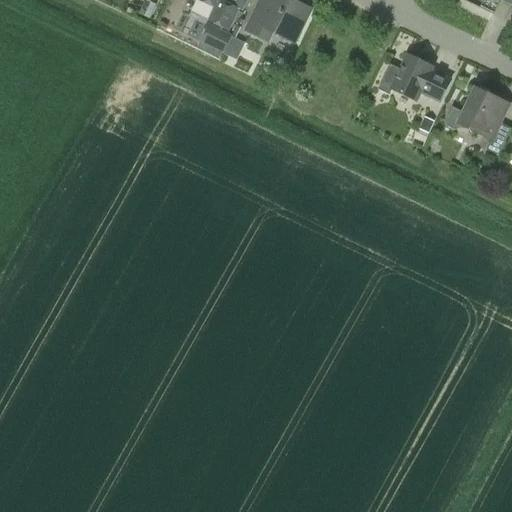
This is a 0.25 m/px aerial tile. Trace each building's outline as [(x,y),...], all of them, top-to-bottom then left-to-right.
[(228,0),(197,0),(216,9),(209,22),(227,31),(238,9),(227,4),(228,0)] [(296,43),(312,9),(308,7),(310,3),(304,0),(260,0),(246,30),(269,41),(273,32),(296,43)] [(208,24),(200,42),(223,54),(232,35),(208,24)] [(408,56),(401,70),(390,65),(378,91),(390,96),(392,90),(416,102),(421,93),(440,102),(451,81),(431,71),(433,68),(408,56)] [(500,101),(476,89),(464,114),(452,108),(445,122),(447,127),(455,131),(460,129),(462,126),(491,141),(487,150),(499,156),(511,130),(500,124),(502,120),(493,116),(500,101)] [(434,124),(425,119),(419,130),(429,135),(434,124)]
